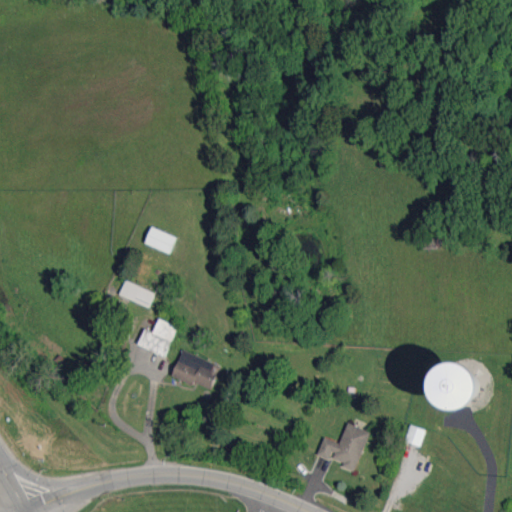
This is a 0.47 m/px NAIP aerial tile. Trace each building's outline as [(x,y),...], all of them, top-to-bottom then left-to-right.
[(146,243),(171,253),(178,236),(153,226),(146,243)] [(150,306),(155,291),(126,281),(121,297),(150,306)] [(146,329),(139,344),(166,356),(179,326),(160,318),(154,332),(146,329)] [(221,366),(184,350),(173,376),(195,385),(196,382),(212,389),(221,366)] [(474,358),(438,378),(459,416),(496,396),(474,358)] [(356,469),(371,431),(349,423),(341,443),(325,437),(318,455),(356,469)] [(405,441),(421,446),(427,429),(410,424),(405,441)]
